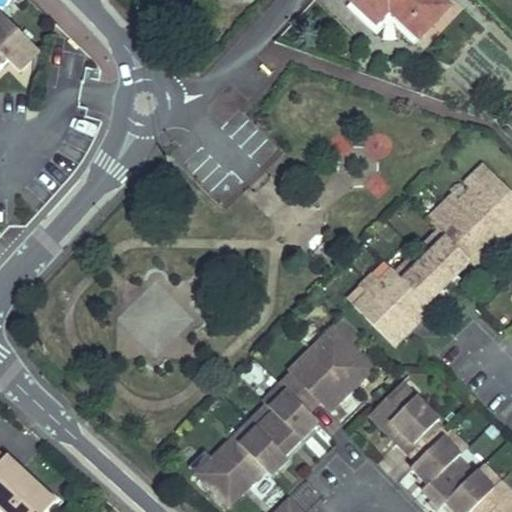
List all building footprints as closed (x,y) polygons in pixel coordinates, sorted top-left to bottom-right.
[(442,0),(355,0),(353,3),(377,25),(390,11),(419,39),(449,7),(442,0)] [(20,73),(35,57),(30,53),(35,47),(0,12),(0,65),(6,59),(20,73)] [(30,53),(35,57),(40,52),(35,47),(30,53)] [(365,140),(365,155),(388,156),(389,141),(365,140)] [(490,171),(483,164),(471,177),(478,184),(490,171)] [(373,275),(366,281),(409,324),(415,318),(420,323),(432,310),(428,305),(470,263),(477,257),(481,262),(506,237),(501,233),(511,221),(511,193),(490,171),(478,184),(471,177),(464,184),(468,188),(471,191),(460,202),(457,199),(453,195),(440,208),(446,215),(434,227),(438,231),(433,237),(440,244),(428,256),(420,249),(414,256),(421,263),(409,275),(401,268),(396,274),(392,270),(380,282),(373,275)] [(471,191),(468,188),(457,199),(460,202),(471,191)] [(446,215),(440,208),(427,221),(434,227),(446,215)] [(506,237),(511,231),(511,221),(501,233),(506,237)] [(440,244),(433,237),(420,249),(428,256),(440,244)] [(409,275),(421,263),(414,256),(401,268),(409,275)] [(481,262),(477,257),(470,263),(475,268),(481,262)] [(354,308),(395,348),(406,336),(402,331),(409,324),(366,281),(360,288),(367,295),(354,308)] [(367,295),(360,288),(347,301),(354,308),(367,295)] [(402,331),(406,336),(420,323),(415,318),(409,324),(402,331)] [(355,342),(361,336),(344,319),(338,325),(355,342)] [(338,325),(333,329),(351,346),(355,342),(338,325)] [(326,336),(333,343),(318,358),(347,386),(356,377),(361,382),(373,370),(351,346),(333,329),(326,336)] [(326,336),(312,350),(318,358),(333,343),(326,336)] [(318,358),(312,350),(304,358),(311,365),(297,379),(292,374),(280,386),(309,414),(320,404),(324,408),(334,398),(339,403),(352,391),(347,386),(318,358)] [(304,358),(290,372),(292,374),(297,379),(311,365),(304,358)] [(402,384),(374,413),(388,428),(392,424),(400,432),(393,439),(417,464),(443,439),(435,430),(438,427),(442,423),(402,384)] [(280,386),(274,393),(281,400),(271,410),(274,413),(302,441),(319,423),(309,414),(280,386)] [(281,400),(274,393),(264,403),(267,406),(271,410),(281,400)] [(267,406),(256,416),(263,423),(274,413),(271,410),(267,406)] [(302,441),(274,413),(263,423),(256,416),(250,422),(285,457),(302,441)] [(388,428),(374,413),(370,416),(393,439),(400,432),(392,424),(388,428)] [(251,436),(241,446),(266,471),(271,477),(288,460),(285,457),(250,422),(244,429),(251,436)] [(447,435),(438,427),(435,430),(443,439),(447,435)] [(244,429),(233,439),(241,446),(251,436),(244,429)] [(461,442),(450,432),(447,435),(443,439),(454,449),(461,442)] [(266,471),(241,446),(233,439),(211,462),(218,468),(204,482),(225,504),(240,490),(235,485),(244,477),(252,485),(266,471)] [(443,439),(417,464),(412,469),(429,486),(453,463),(460,456),(467,449),(461,442),(454,449),(443,439)] [(471,480),(478,473),(460,456),(453,463),(471,480)] [(0,507),(5,511),(46,511),(55,503),(6,458),(0,464),(0,507)] [(218,468),(211,462),(197,476),(204,482),(218,468)] [(429,486),(423,492),(441,510),(447,505),(471,480),(453,463),(429,486)] [(484,466),(479,472),(489,482),(495,476),(484,466)] [(447,505),(453,511),(472,511),(474,510),(501,483),(495,476),(489,482),(479,472),(478,473),(471,480),(447,505)] [(229,508),(252,485),(244,477),(235,485),(240,490),(225,504),(229,508)] [(474,510),(475,511),(511,511),(511,493),(501,483),(474,510)] [(299,511),(289,502),(278,511),(299,511)]
